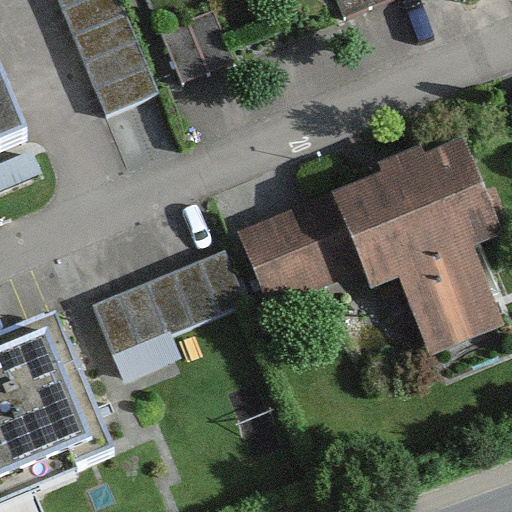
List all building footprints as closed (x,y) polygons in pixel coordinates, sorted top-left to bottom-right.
[(117,0),(57,0),(102,115),(154,95),(117,0)] [(337,0),(345,19),(390,0),(337,0)] [(161,32),(181,85),(234,65),(213,12),(161,32)] [(0,91),(0,175),(31,162),(0,91)] [(472,162),(261,251),(288,315),(397,269),(436,359),(506,330),(476,258),(507,245),(472,162)] [(227,265),(95,319),(113,364),(246,309),(227,265)] [(65,334),(0,359),(0,506),(115,460),(65,334)]
